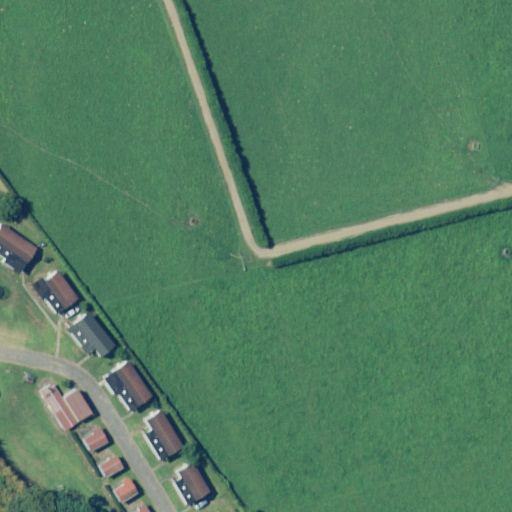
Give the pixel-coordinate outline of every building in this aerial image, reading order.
[(34,246),(0,223),(0,261),(16,272),(34,246)] [(77,296),(57,270),(31,289),(51,315),(77,296)] [(112,343),(86,311),(67,326),(93,358),(112,343)] [(123,362),(102,378),(127,411),(149,395),(123,362)] [(38,394),(61,430),(86,415),(70,389),(60,395),(53,385),(38,394)] [(135,424),(157,458),(181,442),(158,408),(135,424)] [(105,440),(94,425),(78,436),(89,452),(105,440)] [(119,467),(108,451),(92,463),(103,478),(119,467)] [(208,490),(189,458),(167,470),(186,502),(208,490)] [(134,492),(123,476),(107,488),(118,503),(134,492)] [(147,511),(139,501),(123,511),(147,511)]
